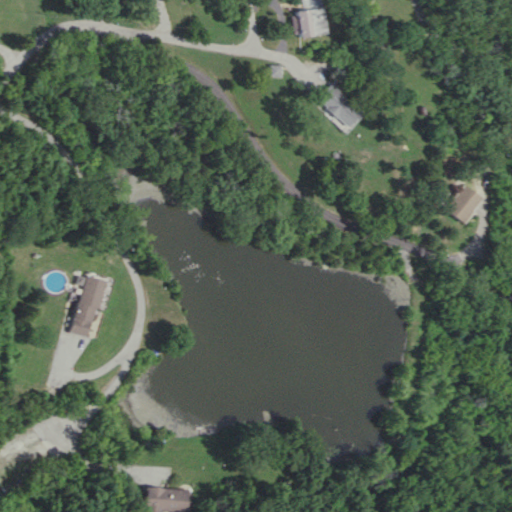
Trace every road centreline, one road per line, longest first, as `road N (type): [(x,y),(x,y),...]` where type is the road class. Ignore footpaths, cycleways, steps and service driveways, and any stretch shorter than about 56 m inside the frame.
road 1 (residential): [(0,69),(56,27),(120,32),(206,81),(285,186),(309,204),(511,292)]
road 2 (residential): [(252,49),(120,32)]
